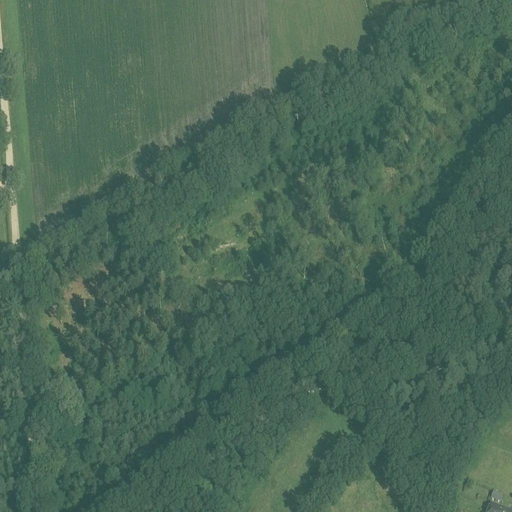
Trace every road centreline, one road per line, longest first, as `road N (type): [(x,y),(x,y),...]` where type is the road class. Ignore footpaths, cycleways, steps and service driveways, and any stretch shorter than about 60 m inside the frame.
road 1 (track): [(37,511),(0,60)]
road 2 (track): [(336,380),(291,391),(143,511)]
road 3 (track): [(431,362),(436,511)]
